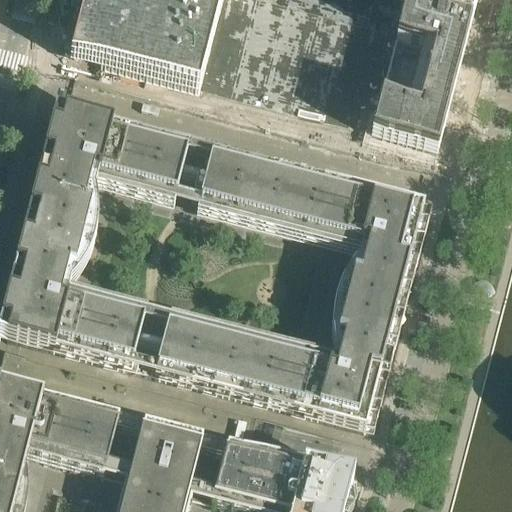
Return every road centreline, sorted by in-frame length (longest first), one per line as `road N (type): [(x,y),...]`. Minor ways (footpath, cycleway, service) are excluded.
road 1 (residential): [(480,202),(75,100)]
road 2 (residential): [(401,511),(480,202)]
road 3 (tertiary): [(0,129),(31,0)]
road 4 (residential): [(480,202),(511,79)]
